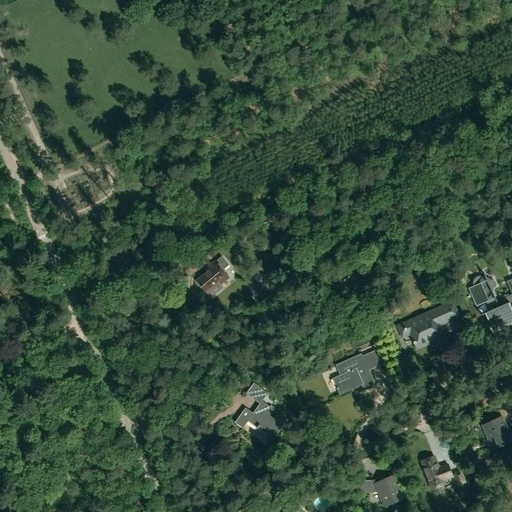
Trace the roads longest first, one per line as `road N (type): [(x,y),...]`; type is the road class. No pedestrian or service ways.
road 1 (tertiary): [(166,511),(0,141)]
road 2 (track): [(223,511),(511,382)]
